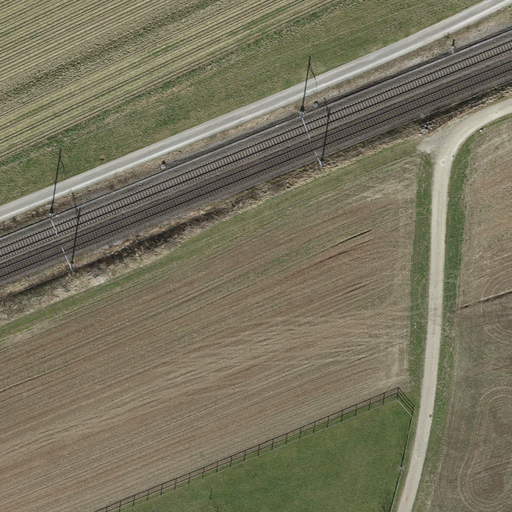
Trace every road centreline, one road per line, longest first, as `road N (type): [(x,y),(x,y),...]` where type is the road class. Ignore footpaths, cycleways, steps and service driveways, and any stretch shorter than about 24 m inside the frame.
road 1 (track): [(508,0),(0,214)]
road 2 (track): [(406,511),(431,390),(445,170),(479,126),(511,110)]
